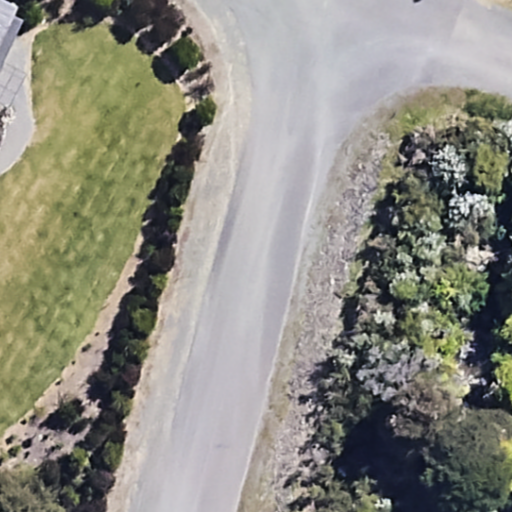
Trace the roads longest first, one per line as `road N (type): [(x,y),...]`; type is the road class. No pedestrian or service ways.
road 1 (residential): [(194,511),(336,0)]
road 2 (unclassified): [(352,0),(511,64)]
